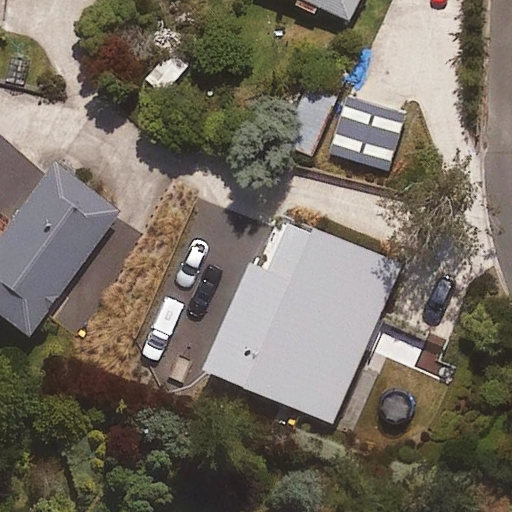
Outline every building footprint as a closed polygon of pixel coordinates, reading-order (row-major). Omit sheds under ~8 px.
[(292,0),(292,2),(316,14),(320,6),(346,20),(356,0),(292,0)] [(337,91),(309,80),(284,142),(312,153),(337,91)] [(407,110),(350,89),(328,149),(386,170),(407,110)] [(115,213),(50,164),(0,230),(0,319),(22,336),(115,213)] [(401,261),(314,223),(292,275),(251,257),(205,363),(332,419),(401,261)]
